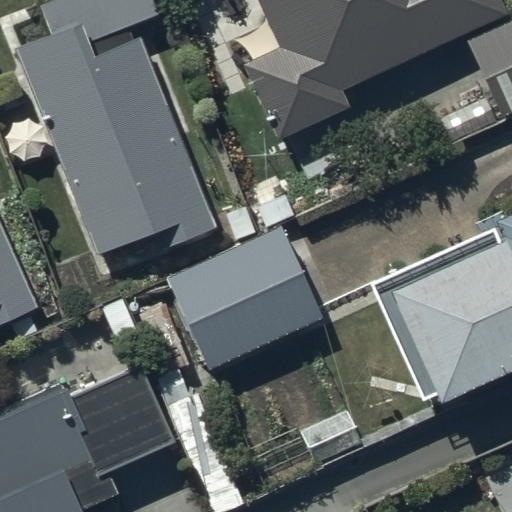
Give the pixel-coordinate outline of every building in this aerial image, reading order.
[(43,0),(52,24),(17,37),(99,248),(149,229),(154,242),(215,219),(135,14),(154,6),(151,0),(43,0)] [(261,0),(279,39),(243,54),(277,133),(354,99),(346,81),(503,13),(497,0),(261,0)] [(501,112),(511,106),(511,17),(467,38),(501,112)] [(511,205),(364,272),(416,389),(430,383),(432,389),(511,353),(511,205)] [(318,311),(279,220),(169,271),(211,361),(318,311)] [(0,317),(36,302),(0,221),(0,317)] [(67,389),(61,375),(0,403),(0,511),(90,511),(87,504),(119,490),(106,462),(174,431),(140,356),(67,389)]
